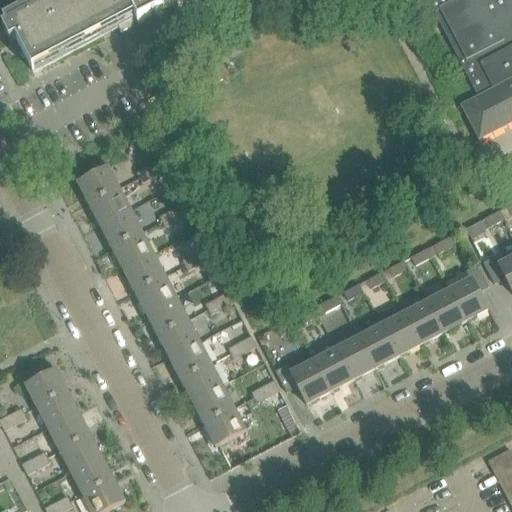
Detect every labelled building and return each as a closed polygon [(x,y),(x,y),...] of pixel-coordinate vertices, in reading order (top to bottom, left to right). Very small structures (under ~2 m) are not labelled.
[(36,0),(4,17),(33,75),(103,38),(100,30),(115,22),(121,35),(128,31),(126,28),(137,22),(139,25),(162,13),(160,10),(171,5),(172,7),(174,6),(170,0),(36,0)] [(511,0),(410,0),(422,22),(434,15),(460,64),(478,98),(461,107),(479,142),(511,124),(511,0)] [(166,173),(160,163),(149,169),(154,179),(166,173)] [(89,207),(120,191),(108,169),(77,185),(89,207)] [(154,179),(149,169),(138,175),(142,185),(154,179)] [(100,229),(131,213),(120,191),(89,207),(100,229)] [(188,217),(183,207),(172,213),(176,222),(188,217)] [(112,251),(143,235),(131,213),(100,229),(112,251)] [(176,222),(172,213),(160,219),(165,228),(176,222)] [(500,213),(484,221),(489,229),(504,221),(500,213)] [(123,274),(154,257),(143,235),(112,251),(123,274)] [(448,241),(434,248),(438,256),(452,249),(448,241)] [(210,261),(205,250),(194,256),(199,266),(210,261)] [(426,252),(410,260),(414,268),(430,260),(426,252)] [(199,266),(194,256),(182,262),(187,272),(199,266)] [(135,296),(166,279),(154,257),(123,274),(135,296)] [(505,281),(498,268),(494,260),(483,266),(494,287),(505,281)] [(511,260),(498,268),(505,281),(511,293),(511,260)] [(404,264),(389,272),(393,279),(408,272),(404,264)] [(466,275),(470,282),(471,282),(478,295),(488,290),(477,269),(466,275)] [(381,276),(366,284),(370,291),(385,283),(381,276)] [(146,318),(177,301),(166,279),(135,296),(146,318)] [(488,313),(478,295),(471,282),(470,282),(448,294),(464,325),(488,313)] [(359,287),(343,295),(347,303),(363,295),(359,287)] [(448,294),(425,306),(442,337),(464,325),(448,294)] [(233,305),(229,295),(217,301),(222,310),(233,305)] [(336,299),(321,307),(325,315),(340,307),(336,299)] [(158,340),(189,323),(177,301),(146,318),(158,340)] [(222,310),(217,301),(206,307),(211,316),(222,310)] [(425,306),(403,317),(419,349),(442,337),(425,306)] [(314,311),(299,318),(303,326),(318,319),(314,311)] [(403,317),(380,329),(397,361),(419,349),(403,317)] [(292,322),(276,330),(281,338),(295,330),(292,322)] [(169,362),(201,346),(189,323),(158,340),(169,362)] [(380,329),(358,341),(374,372),(397,361),(380,329)] [(256,349),(251,339),(239,345),(244,355),(256,349)] [(358,341),(335,353),(352,384),(374,372),(358,341)] [(244,355),(239,345),(228,351),(233,361),(244,355)] [(181,384),(212,368),(201,346),(169,362),(181,384)] [(335,353),(313,364),(329,396),(352,384),(335,353)] [(290,376),(298,390),(307,408),(329,396),(313,364),(290,376)] [(193,406),(224,390),(212,368),(181,384),(193,406)] [(287,395),(298,390),(290,376),(287,369),(276,374),(287,395)] [(37,410),(68,394),(56,372),(25,388),(37,410)] [(279,393),(273,383),(262,389),(268,399),(279,393)] [(268,399),(262,389),(251,395),(257,405),(268,399)] [(204,428),(235,412),(224,390),(193,406),(204,428)] [(37,410),(48,432),(79,416),(68,394),(37,410)] [(287,410),(279,414),(286,427),(294,423),(287,410)] [(11,417),(16,427),(27,421),(22,411),(11,417)] [(235,412),(204,428),(216,450),(247,434),(235,412)] [(48,432),(60,454),(91,438),(79,416),(48,432)] [(0,422),(0,425),(5,434),(16,427),(11,417),(0,422)] [(60,454),(71,476),(102,460),(91,438),(60,454)] [(494,475),(511,465),(511,454),(511,452),(488,464),(494,475)] [(34,461),(39,471),(50,465),(45,455),(34,461)] [(71,476),(83,499),(114,482),(102,460),(71,476)] [(22,467),(27,478),(39,471),(34,461),(22,467)] [(511,465),(494,475),(499,486),(511,478),(511,465)] [(511,478),(499,486),(505,496),(511,492),(511,478)] [(114,482),(83,499),(90,511),(111,511),(126,505),(114,482)] [(56,505),(60,511),(68,511),(73,509),(68,498),(56,505)]
